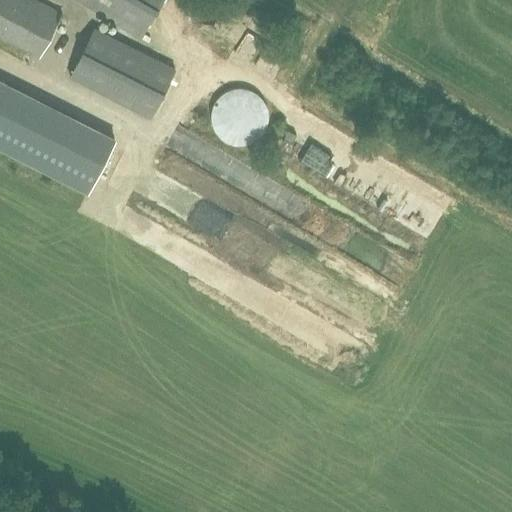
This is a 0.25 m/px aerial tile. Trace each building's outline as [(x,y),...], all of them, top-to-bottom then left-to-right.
[(0,0),(0,33),(41,54),(63,11),(40,0),(0,0)] [(164,0),(83,0),(142,36),(164,0)] [(152,114),(177,66),(96,26),(72,74),(152,114)] [(0,80),(0,147),(88,192),(115,139),(0,80)] [(240,83),(237,84),(234,84),(231,85),(228,86),(226,87),(223,89),(221,91),(219,93),(217,95),(215,98),(214,100),(213,103),(212,106),(211,109),(211,112),(211,115),(212,118),(212,120),(213,123),(214,126),(216,128),(218,131),(220,133),(222,135),(224,137),(227,138),(230,140),(232,141),(235,141),(238,142),(241,142),(244,141),(247,141),(250,140),(253,139),(256,137),(258,135),(260,133),(262,131),(264,129),(266,126),(267,124),(268,121),(269,118),(269,115),(269,112),(269,109),(268,106),(268,103),(266,100),(265,97),(263,95),(261,93),(259,91),(257,89),(254,87),(252,86),(249,85),(246,84),(243,83),(240,83)] [(285,225),(410,285),(421,261),(296,201),(285,225)] [(357,286),(242,233),(231,256),(347,309),(357,286)] [(486,365),(478,352),(485,348),(478,336),(448,353),(462,378),(486,365)]
